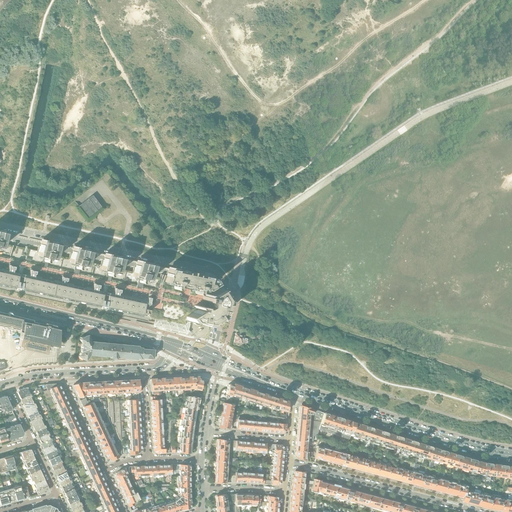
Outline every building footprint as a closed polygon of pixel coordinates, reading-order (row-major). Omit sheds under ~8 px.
[(102,208),(99,204),(92,195),(77,207),(87,220),(102,208)] [(0,257),(9,260),(11,247),(11,246),(4,244),(5,239),(3,238),(5,231),(0,230),(0,257)] [(44,267),(49,242),(47,242),(47,241),(41,239),(40,246),(38,246),(37,251),(37,253),(29,251),(27,264),(41,267),(42,266),(43,266),(43,267),(44,267)] [(60,271),(63,257),(57,255),(58,250),(56,250),(58,243),(52,242),(51,243),(49,242),(44,267),(45,268),(45,267),(46,267),(46,268),(60,271)] [(73,274),(60,271),(46,268),(46,267),(45,267),(45,268),(44,267),(43,267),(43,266),(42,266),(41,267),(27,264),(29,251),(37,253),(37,251),(29,249),(27,249),(24,248),(25,248),(23,248),(22,248),(18,247),(12,245),(12,246),(11,246),(11,247),(9,260),(0,257),(0,269),(2,270),(2,269),(7,270),(7,271),(8,271),(9,271),(13,271),(13,273),(18,274),(15,288),(16,288),(16,287),(18,288),(19,289),(20,289),(23,275),(28,276),(28,275),(35,276),(34,277),(36,277),(40,277),(40,278),(56,282),(56,281),(60,282),(60,283),(61,283),(61,282),(66,283),(66,284),(67,284),(67,283),(71,284),(71,285),(87,289),(87,288),(92,289),(92,290),(93,290),(93,289),(98,290),(97,291),(103,292),(100,306),(101,306),(103,306),(103,307),(104,307),(106,307),(109,293),(113,294),(119,295),(119,296),(120,296),(121,295),(129,297),(129,298),(136,299),(144,300),(144,302),(150,303),(147,316),(149,317),(159,320),(161,311),(171,304),(182,306),(181,311),(182,311),(182,312),(182,314),(182,315),(183,316),(184,317),(185,318),(186,319),(187,319),(188,319),(188,320),(189,321),(193,322),(194,322),(195,324),(196,325),(197,325),(198,326),(199,325),(200,325),(200,324),(201,323),(201,322),(200,319),(199,319),(196,314),(194,314),(195,310),(197,310),(199,311),(200,313),(203,311),(205,314),(210,311),(209,309),(211,301),(207,296),(212,292),(211,290),(212,290),(211,290),(206,293),(205,292),(210,288),(209,288),(209,287),(206,290),(199,288),(199,290),(198,290),(198,293),(197,294),(196,294),(195,293),(195,292),(196,289),(187,287),(178,285),(177,289),(176,289),(176,290),(175,290),(175,289),(174,289),(174,288),(175,285),(166,283),(167,276),(162,275),(161,278),(158,278),(158,279),(156,292),(142,289),(142,288),(141,288),(141,289),(139,289),(138,288),(138,287),(137,287),(137,288),(123,285),(110,282),(110,281),(109,281),(109,282),(108,282),(107,282),(107,280),(106,280),(106,281),(92,278),(78,275),(78,274),(77,274),(77,275),(76,275),(75,274),(75,273),(74,273),(73,274)] [(76,275),(81,249),(79,249),(79,247),(73,246),(71,255),(70,255),(69,258),(63,257),(60,271),(73,274),(74,273),(75,273),(75,274),(76,275)] [(92,278),(97,253),(89,251),(89,250),(84,248),(83,250),(81,249),(76,275),(77,275),(77,274),(78,274),(78,275),(92,278)] [(108,282),(113,256),(110,256),(111,254),(105,253),(104,254),(97,253),(92,278),(106,281),(106,280),(107,280),(107,282),(108,282)] [(123,285),(129,260),(121,258),(121,257),(115,255),(115,257),(113,256),(108,282),(109,282),(109,281),(110,281),(110,282),(123,285)] [(139,289),(145,263),(142,263),(142,261),(136,260),(136,261),(129,260),(123,285),(137,288),(137,287),(138,287),(138,288),(139,289)] [(156,292),(158,279),(158,278),(161,278),(162,275),(167,276),(168,268),(167,270),(163,269),(161,268),(161,269),(157,268),(158,266),(152,265),(153,263),(147,262),(147,264),(145,263),(139,289),(141,289),(141,288),(142,288),(142,289),(156,292)] [(175,290),(179,271),(173,270),(174,268),(168,267),(168,268),(167,276),(166,283),(175,285),(174,288),(174,289),(175,289),(175,290)] [(13,273),(13,271),(9,271),(8,271),(7,271),(7,270),(2,269),(2,270),(0,269),(0,284),(15,288),(18,274),(13,273)] [(187,287),(190,272),(184,270),(184,272),(179,271),(175,290),(176,290),(176,289),(177,289),(178,285),(187,287)] [(196,294),(200,275),(195,274),(195,273),(190,272),(187,287),(196,289),(195,292),(195,293),(196,294)] [(92,290),(92,289),(87,288),(87,289),(71,285),(71,284),(67,283),(67,284),(66,284),(66,283),(61,282),(61,283),(60,283),(60,282),(56,281),(56,282),(40,278),(40,277),(36,277),(34,277),(35,276),(28,275),(28,276),(23,275),(20,289),(99,306),(100,306),(103,292),(97,291),(98,290),(93,289),(93,290),(92,290)] [(216,284),(215,282),(212,279),(211,279),(212,278),(200,275),(196,294),(197,294),(198,293),(198,290),(199,290),(199,288),(206,290),(209,287),(209,288),(210,288),(209,286),(212,284),(213,285),(216,284)] [(224,299),(218,289),(214,291),(212,291),(212,290),(211,290),(212,292),(207,296),(211,301),(223,304),(224,299)] [(147,316),(150,303),(144,302),(144,300),(136,299),(129,298),(129,297),(121,295),(120,296),(119,296),(119,295),(113,294),(109,293),(106,307),(147,316)] [(220,315),(223,304),(211,301),(209,309),(210,311),(211,311),(216,318),(220,315)] [(216,318),(211,311),(210,311),(205,314),(203,311),(200,313),(199,311),(197,310),(195,310),(194,314),(196,314),(199,319),(200,319),(201,322),(201,323),(206,324),(213,320),(216,318)] [(0,312),(0,325),(18,330),(17,331),(20,332),(19,338),(19,339),(17,346),(18,346),(19,346),(20,347),(20,348),(28,350),(45,354),(45,352),(46,348),(47,344),(56,347),(57,347),(57,346),(57,342),(57,340),(57,339),(57,334),(55,333),(55,329),(53,329),(53,328),(53,327),(54,327),(53,326),(53,325),(52,325),(51,326),(44,324),(40,324),(34,322),(33,322),(34,320),(0,312)] [(155,320),(153,327),(187,334),(189,323),(185,322),(184,326),(155,320)] [(246,343),(247,339),(243,338),(244,336),(236,334),(234,342),(242,344),(242,342),(246,343)] [(140,349),(140,348),(137,348),(137,346),(90,342),(87,335),(83,337),(83,336),(80,338),(80,339),(82,344),(82,346),(81,346),(81,349),(82,349),(82,351),(81,351),(78,356),(78,357),(81,359),(81,358),(84,360),(88,355),(110,357),(109,358),(115,359),(115,357),(136,359),(136,358),(139,358),(139,357),(151,358),(152,350),(140,349)] [(182,389),(182,377),(181,377),(179,377),(178,378),(169,378),(168,378),(167,378),(166,378),(166,390),(182,389)] [(182,377),(182,389),(192,389),(196,390),(196,389),(200,390),(200,389),(200,388),(201,387),(200,386),(201,382),(202,380),(197,379),(196,377),(185,377),(184,377),(183,377),(182,377)] [(166,390),(166,378),(165,378),(163,378),(162,378),(151,379),(149,380),(150,391),(166,390)] [(123,393),(123,381),(122,381),(121,380),(119,380),(119,381),(110,381),(109,381),(107,381),(107,393),(123,393)] [(123,381),(123,393),(138,392),(137,381),(136,380),(126,380),(125,380),(123,380),(123,381)] [(91,394),(107,393),(107,381),(106,381),(105,381),(104,381),(103,382),(94,382),(93,382),(91,382),(91,394)] [(91,394),(91,382),(90,382),(89,382),(87,382),(79,383),(79,384),(78,384),(77,383),(73,385),(73,386),(74,389),(78,397),(84,395),(91,394)] [(57,393),(61,391),(58,384),(57,385),(49,389),(49,390),(52,394),(51,395),(52,398),(58,395),(58,394),(57,394),(57,393)] [(230,395),(240,398),(244,387),(243,387),(241,386),(233,384),(233,385),(230,384),(229,385),(228,384),(228,386),(227,387),(227,388),(227,389),(227,390),(226,390),(226,392),(226,394),(230,396),(230,395)] [(18,390),(17,392),(20,399),(30,394),(32,393),(35,392),(38,391),(37,389),(36,386),(34,387),(35,390),(35,391),(32,392),(31,390),(31,386),(29,387),(18,390)] [(255,403),(258,392),(257,391),(256,391),(255,391),(247,388),(246,388),(245,387),(244,387),(240,398),(255,403)] [(56,404),(65,400),(64,397),(61,391),(57,393),(57,394),(58,394),(58,395),(52,398),(53,399),(53,398),(56,404)] [(263,405),(270,407),(273,397),(272,396),(271,396),(270,396),(261,393),(261,392),(259,392),(258,392),(255,403),(262,405),(262,406),(260,405),(259,409),(261,410),(260,411),(261,412),(263,405)] [(30,394),(20,399),(21,401),(21,402),(22,404),(23,405),(33,400),(30,394)] [(184,408),(195,410),(195,409),(196,409),(196,407),(197,402),(198,401),(198,400),(198,399),(194,398),(194,397),(194,396),(192,395),(192,394),(191,394),(183,394),(183,396),(186,396),(185,404),(183,404),(182,407),(184,407),(184,408)] [(3,413),(5,413),(5,411),(11,409),(5,396),(4,396),(2,396),(1,397),(0,396),(0,408),(2,408),(2,411),(3,413)] [(273,397),(270,407),(277,410),(278,410),(281,411),(282,410),(286,412),(286,411),(286,410),(287,409),(287,407),(287,406),(287,405),(287,404),(287,403),(287,402),(287,401),(284,400),(283,400),(282,399),(280,399),(279,399),(277,398),(276,398),(276,397),(274,397),(273,397)] [(33,400),(23,405),(23,406),(23,407),(24,408),(25,410),(35,405),(38,404),(35,399),(33,400)] [(133,407),(138,406),(138,403),(138,399),(127,400),(128,403),(128,406),(127,407),(127,411),(134,410),(134,408),(133,408),(133,407)] [(151,400),(151,415),(161,415),(160,400),(160,399),(159,399),(154,400),(151,400)] [(64,408),(68,406),(65,400),(56,404),(59,410),(58,410),(60,413),(66,411),(65,409),(64,410),(64,408)] [(83,406),(86,413),(96,408),(92,402),(88,404),(83,406)] [(221,415),(231,417),(233,405),(238,406),(239,405),(235,404),(231,403),(226,402),(225,404),(223,403),(223,404),(222,406),(223,406),(222,412),(221,412),(221,414),(221,415)] [(35,405),(25,410),(26,412),(26,413),(27,415),(28,416),(38,411),(35,405)] [(63,419),(73,415),(71,412),(68,406),(64,408),(64,410),(65,409),(66,411),(60,413),(58,414),(59,416),(61,415),(63,419)] [(128,417),(139,416),(138,410),(138,406),(133,407),(133,408),(134,408),(134,410),(127,411),(128,411),(128,417)] [(322,418),(323,413),(320,412),(313,409),(304,406),(304,407),(301,406),(300,406),(300,407),(299,407),(299,408),(298,413),(311,415),(322,418)] [(94,416),(98,414),(96,408),(86,413),(90,422),(96,419),(95,418),(94,418),(94,416)] [(184,408),(182,420),(193,422),(194,421),(194,420),(194,419),(194,418),(195,413),(196,411),(195,410),(184,408)] [(40,416),(38,411),(28,416),(28,417),(28,418),(29,419),(30,421),(40,416)] [(298,413),(298,419),(310,420),(310,421),(321,422),(322,418),(311,415),(298,413)] [(321,422),(318,430),(333,435),(338,418),(333,416),(329,415),(323,413),(322,418),(321,422)] [(93,428),(103,423),(100,418),(101,417),(99,414),(98,414),(94,416),(94,418),(95,418),(96,419),(90,422),(93,428)] [(65,425),(67,428),(72,426),(72,424),(71,424),(71,423),(75,421),(73,415),(63,419),(66,425),(65,425)] [(152,430),(162,430),(161,421),(161,415),(151,415),(152,430)] [(229,425),(231,417),(221,415),(220,416),(220,417),(220,418),(219,423),(219,425),(219,426),(219,427),(231,428),(232,425),(229,425)] [(43,422),(40,416),(30,421),(31,423),(31,424),(32,426),(33,426),(33,427),(43,422)] [(128,423),(128,427),(135,427),(135,425),(134,425),(134,423),(139,423),(139,420),(139,416),(128,417),(129,423),(128,423)] [(236,429),(251,430),(252,420),(252,419),(250,419),(250,420),(244,420),(244,418),(242,418),(241,419),(240,419),(240,418),(237,418),(235,417),(234,422),(237,422),(236,429)] [(338,418),(333,435),(348,439),(350,434),(354,423),(353,423),(348,421),(346,420),(344,420),(338,418)] [(318,430),(321,422),(310,421),(310,420),(298,419),(296,435),(313,436),(317,436),(318,430)] [(181,431),(192,433),(192,432),(192,431),(193,430),(192,429),(193,424),(194,424),(194,422),(193,422),(182,420),(181,431)] [(273,432),(274,421),(271,421),(270,422),(269,422),(269,421),(266,420),(266,422),(261,421),(261,420),(258,420),(257,431),(273,432)] [(70,435),(80,430),(78,427),(75,421),(71,423),(71,424),(72,424),(72,426),(67,428),(67,429),(68,429),(68,430),(70,435)] [(274,421),(273,432),(281,433),(283,433),(284,431),(285,429),(285,424),(280,423),(280,422),(274,421)] [(46,428),(43,422),(33,427),(33,428),(34,429),(34,430),(35,432),(46,428)] [(357,437),(361,425),(357,424),(356,423),(355,422),(354,423),(350,434),(353,435),(353,436),(357,437)] [(93,428),(97,437),(103,435),(102,433),(101,433),(101,432),(106,429),(105,429),(103,423),(93,428)] [(129,428),(129,434),(140,433),(139,426),(139,423),(134,423),(134,425),(135,425),(135,427),(128,427),(128,428),(129,428)] [(3,427),(6,440),(21,436),(22,433),(21,431),(18,424),(13,425),(13,426),(11,426),(11,425),(9,426),(9,427),(3,429),(3,427)] [(365,439),(368,427),(366,426),(365,426),(361,425),(357,437),(362,439),(362,438),(365,439)] [(368,441),(372,442),(376,430),(371,428),(369,427),(369,428),(368,427),(365,439),(364,440),(368,441)] [(48,433),(46,428),(35,432),(38,438),(48,433)] [(100,443),(110,439),(107,433),(108,433),(106,429),(101,432),(101,433),(102,433),(103,435),(97,437),(100,443)] [(78,438),(82,436),(80,430),(70,435),(71,436),(69,437),(71,442),(72,441),(74,444),(80,441),(79,440),(78,440),(78,438)] [(152,430),(153,445),(164,444),(164,442),(163,442),(162,436),(162,430),(152,430)] [(379,443),(383,432),(382,431),(381,431),(380,431),(376,430),(372,442),(377,444),(377,443),(379,443)] [(179,443),(180,443),(190,444),(191,443),(191,441),(191,440),(191,436),(192,435),(192,433),(181,431),(179,443)] [(383,432),(379,443),(383,444),(382,445),(387,447),(390,435),(386,433),(386,432),(384,432),(383,432)] [(51,439),(48,433),(38,438),(40,443),(51,439)] [(129,444),(130,444),(136,444),(136,442),(135,442),(135,440),(140,440),(140,436),(140,433),(129,434),(130,440),(129,440),(129,444)] [(387,447),(386,448),(391,450),(392,447),(394,448),(398,437),(397,437),(397,436),(396,436),(395,436),(392,435),(390,435),(387,447)] [(77,450),(87,445),(85,443),(82,436),(78,438),(78,440),(79,440),(80,441),(74,444),(75,444),(77,450)] [(397,450),(401,452),(405,439),(401,438),(401,437),(399,437),(398,437),(394,448),(397,449),(397,450)] [(53,444),(51,439),(40,443),(42,445),(41,446),(42,448),(43,448),(43,449),(53,444)] [(100,443),(105,453),(110,450),(109,448),(108,449),(108,447),(113,444),(112,444),(110,439),(100,443)] [(216,450),(227,451),(228,443),(228,440),(217,439),(216,447),(216,449),(216,450)] [(405,454),(408,455),(413,442),(412,442),(412,441),(410,440),(410,441),(405,439),(401,452),(405,453),(405,454)] [(130,444),(130,450),(130,451),(138,450),(141,450),(140,443),(140,440),(135,440),(135,442),(136,442),(136,444),(130,444)] [(235,448),(235,451),(242,451),(250,452),(251,442),(235,441),(235,448)] [(416,456),(420,444),(416,443),(415,442),(414,441),(413,442),(408,455),(412,457),(412,455),(416,456)] [(265,453),(265,452),(266,444),(251,442),(250,452),(265,453)] [(171,446),(171,447),(174,447),(174,452),(190,453),(190,447),(191,446),(191,445),(190,444),(180,443),(180,449),(178,449),(178,446),(174,447),(174,446),(173,446),(173,445),(171,446)] [(56,449),(53,444),(43,449),(43,450),(44,451),(44,452),(46,454),(56,449)] [(107,459),(110,457),(117,454),(116,453),(114,448),(115,448),(113,444),(108,447),(108,449),(109,448),(110,450),(105,453),(107,459)] [(164,444),(153,445),(153,450),(154,451),(155,453),(157,453),(158,453),(164,453),(164,451),(165,451),(167,451),(167,453),(170,453),(170,448),(165,448),(164,448),(164,444)] [(273,454),(272,456),(282,457),(283,449),(283,447),(281,446),(279,445),(266,444),(265,452),(266,453),(267,450),(268,450),(273,451),(273,454)] [(421,457),(424,458),(427,446),(427,445),(425,445),(424,445),(420,444),(416,456),(421,458),(421,457)] [(79,456),(81,459),(87,456),(86,455),(85,455),(84,453),(89,451),(87,445),(77,450),(80,456),(79,456)] [(331,462),(334,451),(326,449),(327,446),(324,445),(323,448),(323,449),(320,460),(323,461),(323,460),(327,461),(328,462),(329,462),(330,462),(331,462)] [(431,460),(435,449),(431,447),(430,447),(429,446),(428,447),(427,446),(424,458),(431,460)] [(317,459),(320,460),(323,449),(317,447),(314,458),(317,459)] [(58,455),(56,449),(46,454),(47,456),(47,457),(47,459),(48,459),(48,460),(58,455)] [(431,460),(439,462),(442,451),(441,450),(440,450),(439,450),(435,449),(431,460)] [(20,457),(21,459),(28,456),(31,454),(29,450),(19,453),(20,457)] [(227,462),(227,451),(216,450),(216,451),(215,453),(216,453),(216,458),(215,458),(215,460),(216,460),(216,461),(227,462)] [(84,465),(94,461),(92,458),(89,451),(84,453),(85,455),(86,455),(87,456),(81,459),(81,460),(82,459),(84,465)] [(312,457),(312,452),(295,451),(295,456),(296,457),(298,458),(306,460),(306,459),(307,456),(308,457),(312,457)] [(341,466),(344,454),(341,453),(334,451),(331,462),(331,463),(333,463),(338,464),(338,465),(341,466)] [(446,464),(450,453),(445,452),(445,451),(443,451),(442,451),(439,462),(446,464)] [(117,454),(110,457),(112,461),(119,457),(119,456),(118,453),(116,453),(117,454)] [(454,466),(457,455),(456,455),(455,454),(454,454),(450,453),(446,464),(454,466)] [(22,461),(23,464),(34,459),(34,458),(33,457),(32,456),(31,454),(28,456),(21,459),(22,461)] [(352,468),(355,457),(347,455),(348,455),(344,454),(341,466),(343,466),(344,466),(349,467),(349,468),(351,468),(352,468)] [(0,472),(14,468),(11,455),(0,458),(0,472)] [(61,460),(58,455),(48,460),(48,461),(49,462),(50,463),(51,465),(61,460)] [(454,466),(461,469),(464,458),(460,456),(458,455),(458,456),(457,455),(454,466)] [(281,471),(282,457),(272,456),(271,470),(281,471)] [(364,471),(366,460),(355,457),(352,468),(353,468),(353,469),(355,469),(356,469),(360,470),(361,471),(363,471),(364,471)] [(469,471),(472,460),(471,460),(471,459),(470,459),(469,459),(464,458),(461,469),(469,471)] [(23,464),(26,469),(36,464),(35,463),(35,462),(35,460),(34,460),(34,459),(23,464)] [(63,466),(61,460),(51,465),(52,467),(52,468),(52,470),(53,470),(53,471),(63,466)] [(375,474),(378,463),(366,460),(364,471),(364,472),(366,472),(367,472),(372,473),(372,474),(374,474),(375,474)] [(386,477),(389,466),(390,464),(390,461),(389,461),(388,463),(379,460),(379,463),(378,463),(375,474),(376,475),(378,475),(383,476),(383,477),(385,477),(386,477)] [(476,473),(479,462),(475,461),(475,460),(473,460),(472,460),(469,471),(476,473)] [(86,471),(88,475),(94,472),(93,470),(92,470),(92,469),(96,466),(94,461),(84,465),(87,471),(86,471)] [(226,473),(227,462),(216,461),(215,461),(215,462),(215,463),(215,464),(215,469),(215,471),(215,472),(226,473)] [(479,474),(486,475),(487,464),(487,463),(486,463),(485,463),(484,463),(482,463),(479,462),(476,473),(478,474),(479,474)] [(486,475),(493,476),(495,465),(490,464),(490,463),(488,463),(488,464),(487,464),(486,475)] [(28,474),(39,469),(38,469),(38,468),(38,467),(37,466),(36,464),(26,469),(28,474)] [(141,476),(155,475),(155,465),(140,466),(141,476)] [(171,475),(171,471),(171,465),(170,465),(155,465),(155,475),(171,475)] [(178,476),(189,476),(189,465),(179,465),(178,476)] [(493,476),(501,477),(502,466),(501,465),(500,465),(499,465),(495,465),(493,476)] [(508,478),(510,467),(506,466),(505,465),(504,465),(503,466),(502,466),(501,477),(508,478)] [(66,472),(63,466),(53,471),(53,472),(54,473),(55,474),(56,476),(66,472)] [(89,475),(91,480),(101,476),(99,473),(96,466),(92,469),(92,470),(93,470),(94,472),(88,475),(89,475)] [(397,480),(400,469),(389,466),(386,477),(387,477),(387,478),(389,478),(390,478),(394,479),(394,480),(396,480),(397,480)] [(116,479),(125,475),(127,473),(124,468),(117,472),(116,473),(115,475),(115,477),(116,479)] [(28,474),(31,479),(41,474),(40,473),(40,472),(39,470),(39,469),(28,474)] [(408,483),(409,483),(411,472),(400,469),(397,480),(398,480),(398,481),(400,481),(401,481),(405,482),(406,483),(408,483)] [(280,481),(281,471),(271,470),(271,475),(271,478),(269,478),(269,479),(271,480),(271,481),(265,480),(264,484),(276,485),(278,484),(279,483),(280,481)] [(245,482),(246,472),(240,471),(240,473),(235,472),(235,473),(235,482),(244,482),(245,482)] [(292,483),(304,484),(305,472),(303,472),(295,471),(294,472),(294,475),(293,475),(292,483)] [(68,477),(66,472),(56,476),(57,478),(57,479),(57,481),(58,481),(68,477)] [(226,480),(226,473),(215,472),(214,473),(214,474),(215,475),(214,483),(226,482),(226,480)] [(260,483),(261,472),(258,472),(257,472),(257,473),(246,472),(245,482),(260,483)] [(420,486),(423,475),(412,472),(411,472),(409,483),(410,484),(411,484),(412,484),(417,485),(417,486),(419,486),(420,486)] [(33,484),(43,479),(43,478),(42,477),(42,476),(41,474),(31,479),(33,484)] [(116,479),(125,497),(133,493),(132,489),(133,488),(132,486),(131,487),(128,482),(130,481),(129,479),(128,477),(126,477),(125,475),(116,479)] [(431,489),(432,489),(435,478),(423,475),(420,486),(421,486),(421,487),(423,487),(424,487),(428,488),(429,489),(431,489)] [(99,484),(104,482),(101,476),(91,480),(94,486),(93,486),(95,490),(101,487),(100,485),(100,486),(99,484)] [(178,476),(178,487),(190,487),(189,481),(189,476),(178,476)] [(71,483),(68,477),(58,481),(58,482),(58,483),(59,484),(60,485),(61,487),(71,483)] [(443,492),(447,481),(435,478),(432,489),(433,490),(435,491),(435,490),(440,491),(440,492),(442,493),(443,492)] [(35,489),(46,485),(45,484),(45,483),(45,482),(44,481),(43,480),(43,479),(33,484),(35,489)] [(310,491),(322,494),(325,482),(319,481),(320,480),(314,479),(313,481),(312,484),(310,491)] [(454,495),(455,495),(458,484),(447,481),(443,492),(444,493),(446,494),(447,493),(451,495),(452,495),(454,496),(454,495)] [(108,491),(104,482),(99,484),(100,486),(100,485),(101,487),(95,490),(96,490),(98,496),(108,491)] [(333,497),(336,485),(325,482),(322,494),(333,497)] [(73,488),(71,483),(61,487),(63,493),(73,488)] [(303,495),(304,484),(292,483),(291,493),(303,495)] [(19,485),(23,498),(31,496),(29,492),(28,492),(27,489),(26,487),(26,486),(24,487),(23,485),(23,484),(19,485)] [(465,502),(469,490),(465,489),(466,486),(458,484),(455,495),(455,496),(456,496),(458,497),(458,496),(462,497),(461,501),(462,501),(462,502),(464,503),(465,502)] [(23,498),(19,485),(3,490),(7,503),(23,498)] [(46,485),(35,489),(37,494),(47,491),(48,489),(46,485)] [(343,500),(347,488),(346,488),(346,487),(344,487),(343,487),(336,485),(333,497),(332,498),(336,499),(337,498),(343,500)] [(187,500),(190,500),(190,492),(190,487),(178,487),(178,496),(179,496),(187,500)] [(76,494),(73,488),(63,493),(66,498),(76,494)] [(343,500),(354,503),(358,491),(357,491),(357,490),(355,490),(354,490),(350,489),(350,488),(348,488),(347,488),(343,500)] [(477,505),(480,493),(478,492),(469,490),(465,502),(466,503),(468,504),(469,503),(473,505),(474,505),(476,506),(476,505),(477,505)] [(106,499),(110,497),(108,491),(98,496),(101,501),(100,501),(102,505),(108,502),(107,501),(106,499)] [(365,506),(368,494),(368,493),(366,493),(365,493),(361,492),(360,491),(359,491),(358,491),(354,503),(365,506)] [(500,510),(502,493),(503,492),(500,491),(499,496),(499,495),(498,497),(491,496),(488,508),(488,509),(489,509),(491,509),(496,510),(497,510),(498,511),(499,510),(500,510)] [(128,504),(136,500),(139,499),(136,492),(133,493),(125,497),(128,504)] [(302,505),(303,495),(291,493),(290,505),(301,506),(302,505)] [(488,508),(491,496),(480,493),(477,505),(477,506),(478,506),(479,507),(480,506),(485,508),(487,509),(488,508)] [(79,499),(76,494),(66,498),(67,500),(67,501),(68,503),(68,504),(79,499)] [(216,508),(227,506),(226,494),(225,494),(219,495),(215,495),(215,496),(216,505),(216,507),(216,508)] [(365,506),(376,509),(379,497),(379,496),(377,496),(376,496),(372,495),(371,494),(370,494),(369,494),(368,494),(365,506)] [(173,502),(180,510),(181,510),(190,508),(190,501),(190,500),(187,500),(179,496),(173,502)] [(266,506),(278,507),(278,500),(277,500),(277,498),(275,498),(275,497),(266,496),(266,500),(266,506)] [(115,506),(110,497),(106,499),(107,501),(108,502),(102,505),(103,505),(105,511),(115,506)] [(387,511),(390,500),(389,499),(388,499),(387,499),(383,498),(382,497),(380,497),(379,497),(376,509),(387,511)] [(81,505),(79,499),(68,504),(69,504),(69,505),(69,506),(70,507),(71,509),(81,505)] [(398,511),(401,503),(400,502),(399,502),(398,502),(394,501),(393,500),(391,500),(390,500),(387,511),(398,511)] [(167,511),(173,511),(180,510),(173,502),(172,502),(165,504),(167,511)] [(58,511),(57,511),(56,508),(54,507),(55,504),(54,504),(54,505),(52,503),(51,503),(50,505),(48,505),(45,505),(45,504),(31,509),(25,511),(58,511)] [(398,511),(410,511),(412,506),(411,505),(409,505),(404,504),(404,503),(402,503),(401,503),(398,511)]
